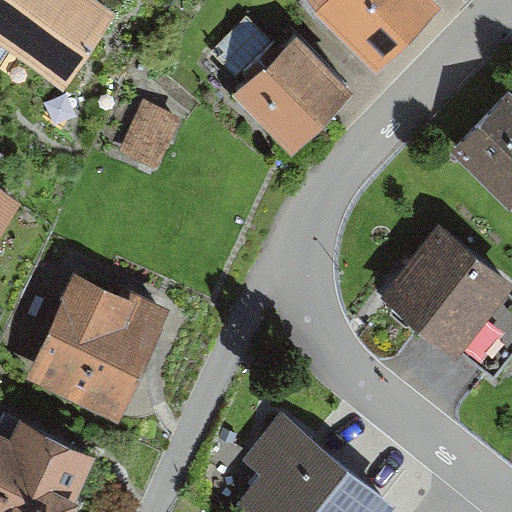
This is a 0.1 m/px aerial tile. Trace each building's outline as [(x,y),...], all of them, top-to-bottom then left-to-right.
[(0,0),(0,44),(63,89),(113,17),(89,0),(0,0)] [(441,12),(429,0),(309,0),(378,72),(441,12)] [(350,97),(299,46),(245,100),(296,150),(350,97)] [(451,153),(509,213),(511,209),(511,96),(509,94),(451,153)] [(146,101),(122,153),(155,168),(179,116),(146,101)] [(0,190),(0,234),(21,205),(0,190)] [(511,284),(447,232),(392,299),(458,351),(504,294),(511,284)] [(119,300),(78,281),(31,379),(116,419),(166,314),(122,293),(119,300)] [(511,352),(511,299),(504,294),(458,351),(472,363),(492,379),(511,352)] [(389,511),(392,508),(289,426),(233,496),(253,511),(389,511)] [(69,511),(95,462),(27,427),(12,456),(0,450),(0,511),(69,511)]
